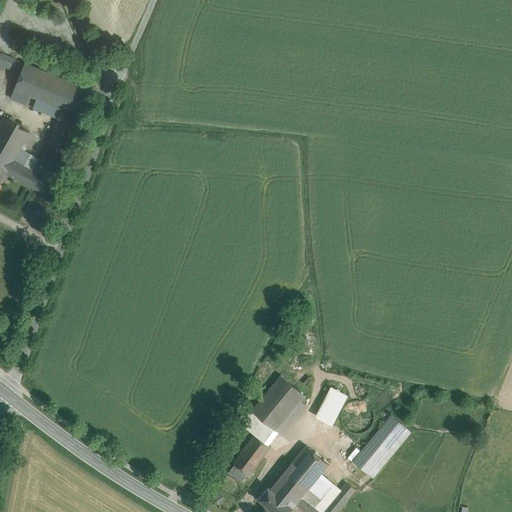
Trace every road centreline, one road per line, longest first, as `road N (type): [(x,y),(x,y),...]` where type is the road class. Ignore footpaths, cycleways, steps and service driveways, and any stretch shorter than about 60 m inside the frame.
road 1 (track): [(317,387),(319,315),(303,149),(297,140),(140,121),(132,114),(132,84),(120,75)]
road 2 (unclassified): [(5,393),(107,86),(69,0)]
road 3 (secondary): [(178,511),(5,393)]
